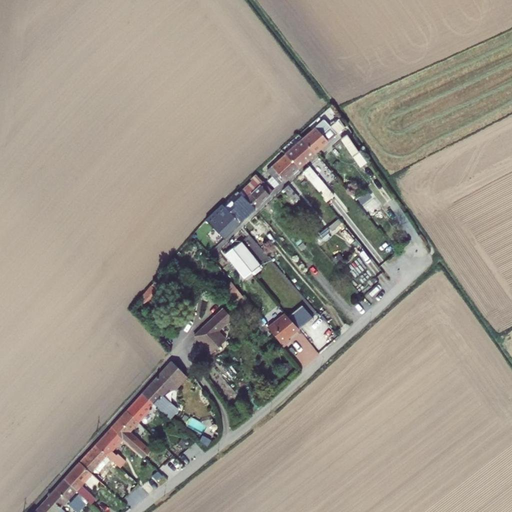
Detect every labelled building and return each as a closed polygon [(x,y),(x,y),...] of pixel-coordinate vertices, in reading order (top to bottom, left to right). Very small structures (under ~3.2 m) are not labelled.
[(328,120),(306,138),(318,153),(339,135),(328,120)] [(351,132),(344,136),(356,154),(362,150),(351,132)] [(301,166),(318,153),(306,138),(290,152),(290,153),(301,166)] [(362,150),(356,154),(362,164),(369,160),(362,150)] [(301,166),(290,153),(271,172),(276,177),(270,184),(276,191),(301,166)] [(309,166),(304,170),(320,190),(326,185),(318,173),(316,175),(309,166)] [(243,190),(246,193),(260,208),(274,195),(272,193),(275,191),(276,192),(276,191),(270,184),(260,174),(243,190)] [(285,191),(279,195),(291,210),(297,205),(285,191)] [(260,208),(246,193),(230,209),(244,224),(260,208)] [(377,197),(364,207),(369,214),(382,204),(377,197)] [(244,224),(230,209),(226,214),(224,211),(214,222),(230,238),(244,224)] [(242,239),(235,245),(245,258),(249,264),(256,259),(242,239)] [(237,264),(245,258),(235,245),(227,251),(237,264)] [(231,305),(235,303),(242,297),(233,285),(222,293),(231,305)] [(265,327),(242,297),(235,303),(260,336),(268,330),(265,327)] [(283,313),(265,327),(268,330),(281,346),(288,341),(286,338),(297,330),(283,313)] [(225,314),(205,330),(221,349),(226,346),(218,336),(233,323),(225,314)] [(221,349),(205,330),(194,340),(210,359),(221,349)] [(171,360),(143,391),(156,404),(170,416),(178,407),(173,402),(171,404),(163,396),(171,387),(172,388),(186,373),(171,360)] [(140,422),(156,404),(143,391),(126,409),(140,422)] [(126,409),(111,426),(125,438),(140,452),(146,446),(147,444),(132,431),(140,422),(126,409)] [(202,432),(206,424),(191,416),(187,424),(202,432)] [(111,426),(96,443),(110,455),(122,466),(128,460),(120,453),(117,455),(113,451),(125,438),(111,426)] [(96,443),(80,461),(93,473),(110,455),(96,443)] [(155,453),(146,446),(140,452),(150,459),(155,453)] [(160,467),(168,478),(184,467),(176,456),(160,467)] [(83,484),(93,473),(80,461),(65,477),(78,489),(93,502),(98,497),(83,484)] [(63,506),(78,489),(65,477),(50,494),(63,506)] [(66,511),(68,510),(63,506),(50,494),(33,511),(66,511)]
